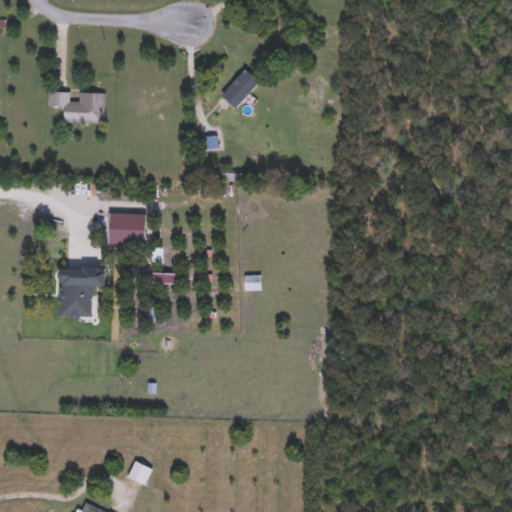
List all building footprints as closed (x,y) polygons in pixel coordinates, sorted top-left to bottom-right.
[(259,84),(235,109),(221,95),(246,70),(259,84)] [(103,123),(63,123),(63,108),(47,108),(48,93),(69,93),(69,103),(78,103),(78,93),(104,93),(103,123)] [(135,226),(135,246),(110,246),(110,226),(135,226)] [(92,284),(91,318),(59,317),(61,280),(69,281),(69,269),(85,270),(84,284),(92,284)] [(127,477),(136,462),(152,471),(143,486),(127,477)]
